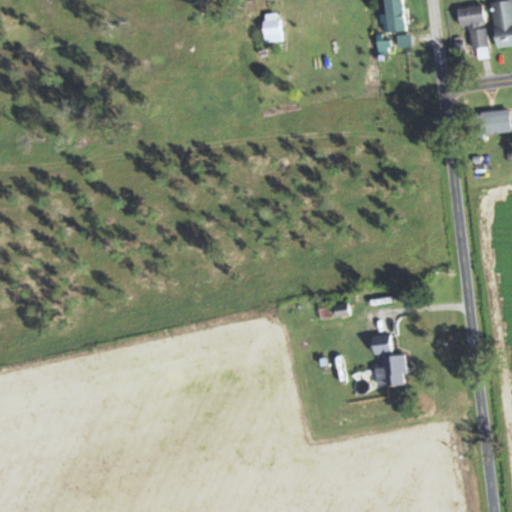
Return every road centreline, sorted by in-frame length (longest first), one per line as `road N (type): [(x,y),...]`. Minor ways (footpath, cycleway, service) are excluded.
road 1 (residential): [(494,511),(434,0)]
road 2 (track): [(0,167),(381,135),(453,163)]
